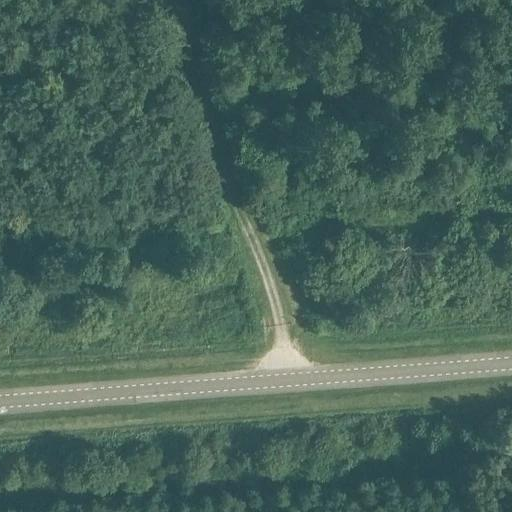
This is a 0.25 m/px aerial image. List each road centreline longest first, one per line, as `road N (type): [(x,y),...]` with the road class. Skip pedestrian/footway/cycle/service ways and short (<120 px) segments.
road 1 (tertiary): [(0,400),(511,358)]
road 2 (track): [(184,0),(285,340),(275,382)]
